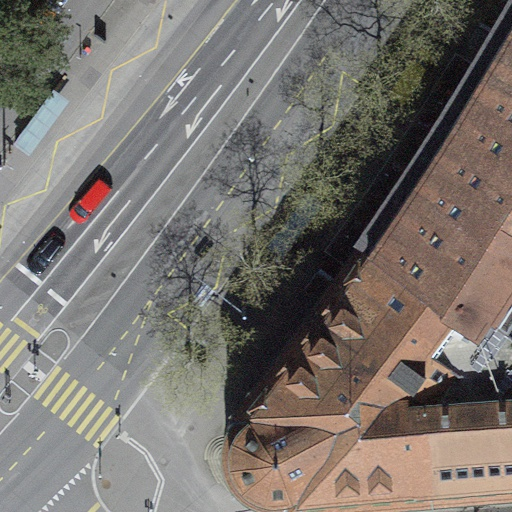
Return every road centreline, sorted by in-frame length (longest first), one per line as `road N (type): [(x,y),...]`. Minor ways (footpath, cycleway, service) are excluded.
road 1 (secondary): [(309,0),(229,118),(0,408)]
road 2 (residential): [(89,0),(0,124)]
